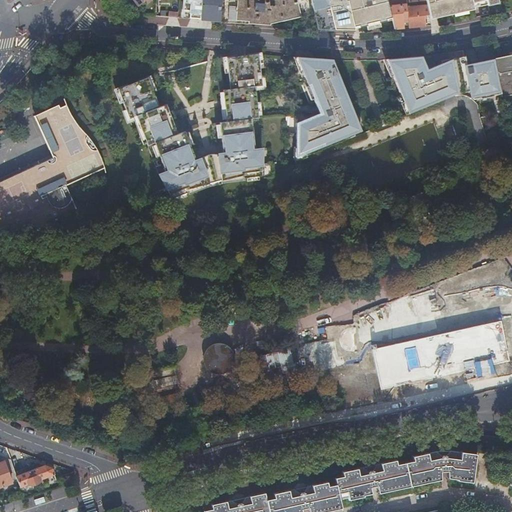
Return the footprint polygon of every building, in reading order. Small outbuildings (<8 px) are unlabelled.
[(190,11),(189,20),(201,21),(201,15),(201,0),(183,0),(183,11),(190,11)] [(201,0),(201,21),(200,28),(219,29),(220,22),(221,0),(201,0)] [(221,0),(220,22),(230,23),(241,24),(270,26),(269,25),(282,22),(281,19),(312,11),(309,0),(221,0)] [(327,25),(352,20),(347,0),(342,0),(323,4),(327,25)] [(347,0),(352,20),(354,30),(366,27),(367,27),(366,25),(378,22),(379,24),(387,22),(386,20),(392,19),(389,7),(387,0),(347,0)] [(391,0),(387,0),(389,7),(392,19),(392,21),(394,29),(399,29),(404,29),(403,21),(407,21),(405,5),(403,6),(402,0),(391,0)] [(425,0),(404,0),(405,5),(407,21),(408,28),(425,27),(423,16),(429,16),(429,15),(425,0)] [(472,4),(471,0),(425,0),(429,15),(429,16),(473,6),(472,4)] [(473,8),(473,6),(429,16),(430,20),(474,10),(473,8)] [(170,7),(169,18),(178,19),(179,8),(170,7)] [(281,19),(282,22),(313,15),(312,11),(281,19)] [(367,27),(366,27),(367,31),(380,28),(379,24),(378,22),(366,25),(367,27)] [(261,54),(246,56),(246,57),(257,55),(259,69),(263,69),(261,56),(261,54)] [(165,105),(158,108),(153,93),(147,78),(137,82),(127,86),(117,90),(122,103),(125,110),(129,120),(135,117),(137,120),(142,133),(146,144),(147,146),(154,143),(154,145),(159,156),(165,172),(158,175),(171,199),(174,198),(185,194),(208,185),(209,185),(209,184),(221,181),(221,182),(222,182),(246,178),(258,176),(261,176),(261,155),(255,156),(254,150),(250,119),(258,119),(257,116),(256,103),(254,91),(254,87),(261,87),(260,77),(259,69),(257,55),(246,57),(236,58),(226,60),(227,74),(229,90),(222,91),(223,99),(224,106),(224,108),(226,120),(226,122),(219,123),(219,125),(220,138),(222,154),(218,155),(218,156),(216,156),(216,155),(214,155),(211,154),(210,155),(209,155),(208,155),(207,155),(207,156),(206,156),(205,156),(204,156),(204,157),(203,157),(202,158),(201,159),(201,161),(200,161),(199,159),(195,161),(189,146),(184,134),(184,132),(177,134),(171,119),(168,112),(165,105)] [(499,91),(500,95),(511,92),(511,56),(508,57),(493,60),(499,91)] [(236,58),(236,57),(229,58),(222,59),(224,75),(227,74),(226,60),(236,58)] [(441,62),(442,64),(427,70),(422,57),(386,60),(393,76),(403,102),(406,110),(415,107),(417,111),(440,101),(438,98),(455,91),(470,88),(471,92),(471,96),(499,91),(493,60),(471,64),(471,60),(470,60),(470,59),(470,58),(469,58),(468,58),(467,58),(465,58),(464,57),(441,62)] [(302,73),(295,58),(292,58),(299,74),(302,73)] [(361,132),(331,60),(295,58),(302,73),(307,86),(308,88),(309,88),(313,97),(312,98),(313,100),(318,114),(295,124),(295,147),(295,159),(305,154),(306,156),(337,143),(336,140),(351,133),(352,135),(353,135),(361,132)] [(393,76),(386,60),(383,60),(390,77),(393,76)] [(150,76),(136,81),(137,82),(147,78),(153,93),(156,91),(150,76)] [(264,76),(260,77),(261,87),(254,87),(254,91),(265,90),(264,76)] [(127,86),(127,84),(113,90),(119,104),(122,103),(117,90),(127,86)] [(308,88),(307,86),(304,88),(310,101),(313,100),(312,98),(313,97),(309,88),(308,88)] [(455,91),(438,98),(440,101),(451,97),(456,95),(471,92),(470,88),(455,91)] [(500,95),(499,91),(471,96),(472,100),(480,99),(500,95)] [(0,219),(46,199),(48,204),(51,207),(54,208),(56,209),(57,209),(60,209),(61,209),(62,208),(63,208),(65,207),(67,205),(69,203),(70,200),(65,186),(103,169),(104,173),(105,173),(103,166),(100,158),(96,149),(89,140),(78,128),(75,123),(68,112),(66,107),(63,99),(62,99),(65,106),(59,108),(57,105),(33,116),(52,158),(0,181),(0,219)] [(406,110),(403,102),(400,103),(405,115),(417,111),(415,107),(406,110)] [(137,120),(135,117),(129,120),(125,110),(122,112),(126,125),(137,120)] [(188,132),(184,134),(189,146),(193,145),(188,132)] [(352,135),(351,133),(336,140),(337,143),(353,136),(353,135),(352,135)] [(306,156),(305,154),(295,159),(295,147),(293,147),(293,157),(292,157),(295,163),(307,158),(306,156)] [(511,298),(458,308),(461,327),(455,334),(453,334),(454,340),(463,348),(472,346),(479,352),(486,351),(491,352),(499,359),(500,367),(511,365),(511,298)] [(202,360),(204,366),(208,371),(213,374),(218,374),(224,373),(229,369),(232,364),(233,358),(232,353),(228,348),(223,344),(217,343),(211,345),(206,348),(203,354),(202,360)] [(236,502),(236,504),(236,509),(233,509),(232,501),(231,500),(211,504),(212,508),(204,510),(204,511),(302,511),(301,508),(308,507),(308,511),(315,511),(318,511),(321,511),(332,509),(332,507),(331,500),(339,498),(338,493),(347,491),(348,497),(348,499),(364,496),(364,494),(371,493),(370,487),(377,485),(379,492),(440,479),(440,472),(447,471),(448,478),(457,479),(457,481),(472,482),(475,454),(449,451),(449,452),(449,460),(447,461),(445,455),(444,455),(443,455),(443,454),(442,454),(442,455),(441,455),(440,455),(440,456),(440,457),(439,458),(439,461),(436,460),(436,452),(436,451),(412,456),(413,460),(396,464),(395,460),(375,464),(376,466),(377,473),(374,474),(373,470),(373,469),(372,469),(372,468),(371,468),(369,468),(368,468),(368,469),(367,469),(367,470),(367,471),(367,476),(364,476),(363,469),(362,467),(342,471),(343,476),(335,478),(336,484),(328,486),(327,482),(306,486),(307,488),(308,496),(306,496),(303,491),(303,490),(302,490),(301,490),(300,490),(300,491),(299,491),(298,491),(298,492),(298,498),(295,499),(294,490),(294,489),(273,494),(274,497),(266,499),(264,492),(244,496),(245,498),(246,506),(244,507),(241,502),(241,501),(240,501),(238,501),(237,501),(237,502),(236,502)] [(0,493),(21,487),(17,477),(11,460),(0,455),(0,493)] [(17,477),(21,487),(21,488),(23,492),(56,479),(55,475),(52,469),(45,467),(17,477)] [(341,505),(339,498),(331,500),(332,507),(341,505)]
